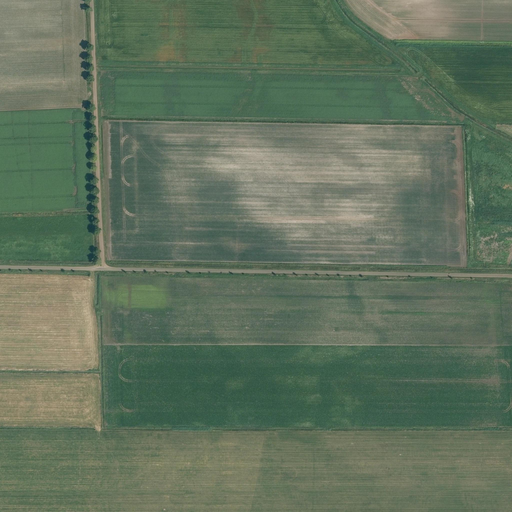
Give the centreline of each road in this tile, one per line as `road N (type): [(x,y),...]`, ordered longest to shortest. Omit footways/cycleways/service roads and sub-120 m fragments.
road 1 (unclassified): [(511,276),(102,269)]
road 2 (unclassified): [(91,0),(102,269)]
